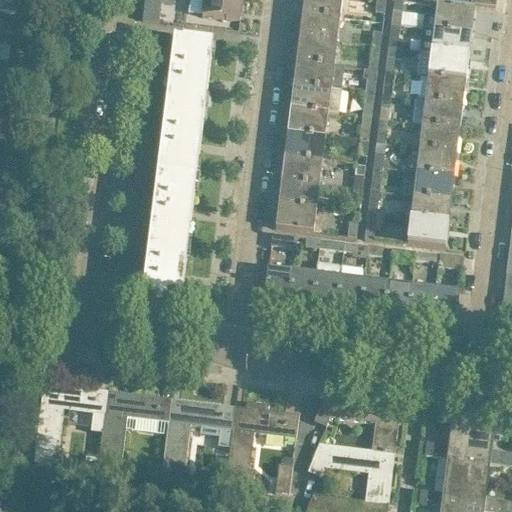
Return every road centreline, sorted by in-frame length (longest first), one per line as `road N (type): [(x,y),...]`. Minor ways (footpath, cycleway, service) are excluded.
road 1 (residential): [(235,354),(281,0)]
road 2 (residential): [(87,336),(125,0)]
road 3 (residential): [(470,384),(506,90)]
road 4 (residential): [(470,384),(235,354)]
road 5 (residential): [(235,354),(87,336)]
